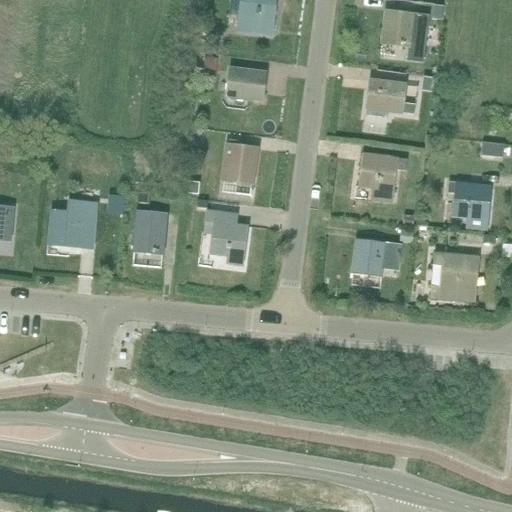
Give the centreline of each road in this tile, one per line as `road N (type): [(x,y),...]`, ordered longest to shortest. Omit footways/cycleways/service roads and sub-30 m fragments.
road 1 (residential): [(284,322),(325,0)]
road 2 (tertiary): [(80,459),(152,470),(335,472)]
road 3 (tertiary): [(335,472),(84,424)]
road 4 (residential): [(511,346),(284,322)]
road 5 (residential): [(284,322),(98,307)]
